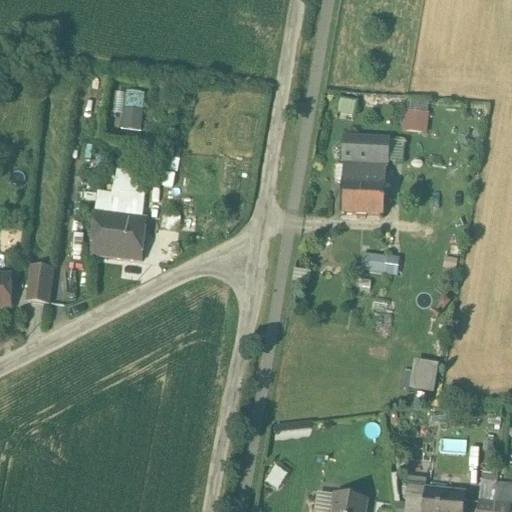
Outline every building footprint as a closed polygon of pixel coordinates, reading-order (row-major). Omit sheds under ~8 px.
[(146,97),(130,95),(125,131),(141,133),(146,97)] [(356,104),(338,100),(336,112),(354,115),(356,104)] [(428,101),(408,100),(407,113),(406,112),(405,126),(424,129),(426,115),(427,115),(428,101)] [(389,139),(343,136),(341,164),(388,165),(389,139)] [(388,165),(341,164),(343,167),(338,167),(336,169),(335,181),(337,183),(342,184),(340,216),(383,218),(388,165)] [(118,188),(101,187),(98,214),(144,219),(147,191),(141,191),(143,177),(120,174),(118,188)] [(140,223),(98,219),(95,260),(137,264),(140,223)] [(360,271),(396,273),(397,254),(361,253),(360,271)] [(54,271),(30,267),(26,303),(49,306),(54,271)] [(11,277),(0,276),(0,308),(10,309),(11,277)] [(412,358),(406,387),(431,392),(437,363),(412,358)] [(312,422),(274,422),(274,436),(312,437),(312,422)] [(273,467),(266,482),(276,487),(284,472),(273,467)] [(426,482),(409,481),(407,497),(406,506),(405,511),(463,511),(465,495),(426,491),(426,482)] [(491,511),(495,484),(480,483),(476,511),(491,511)] [(495,484),(491,511),(508,511),(511,486),(495,484)] [(364,511),(366,501),(335,496),(332,511),(364,511)]
